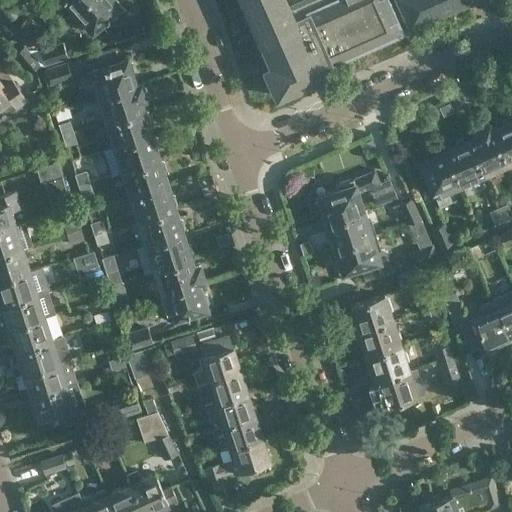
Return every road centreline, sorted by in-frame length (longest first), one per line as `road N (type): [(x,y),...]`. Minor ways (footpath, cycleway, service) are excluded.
road 1 (residential): [(334,481),(237,156)]
road 2 (residential): [(237,156),(511,36)]
road 3 (residential): [(334,481),(511,404)]
road 4 (residential): [(237,156),(188,0)]
